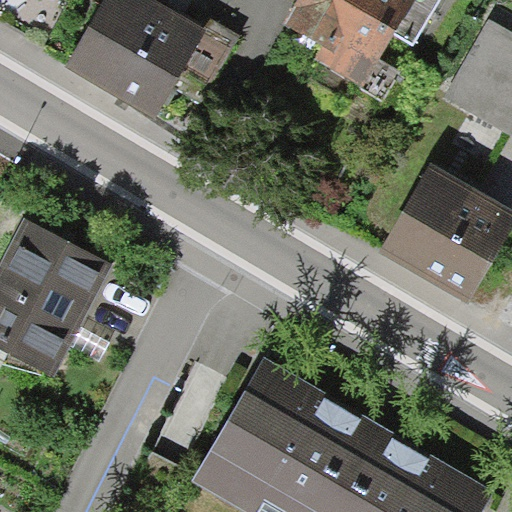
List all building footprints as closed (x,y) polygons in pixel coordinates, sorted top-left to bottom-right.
[(194,1),(194,0),(110,0),(67,75),(156,126),(219,16),(194,1)] [(309,0),(285,47),(370,92),(418,0),(309,0)] [(511,131),(511,36),(489,24),(449,98),(511,131)] [(489,275),(511,231),(511,202),(437,163),(402,229),(489,275)] [(0,352),(62,380),(113,267),(21,225),(0,272),(0,352)] [(244,511),(483,511),(491,499),(263,372),(199,486),(244,511)]
